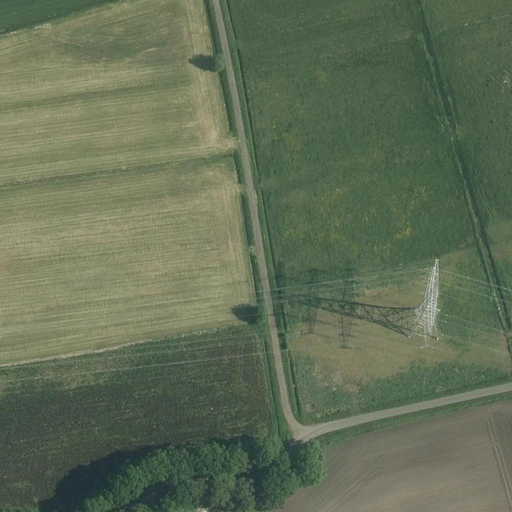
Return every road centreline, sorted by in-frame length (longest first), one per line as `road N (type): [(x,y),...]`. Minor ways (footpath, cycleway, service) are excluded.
road 1 (unclassified): [(302,438),(286,407),(214,0)]
road 2 (unclassified): [(302,438),(511,387)]
road 3 (unclassified): [(120,511),(156,490),(254,480),(302,438)]
